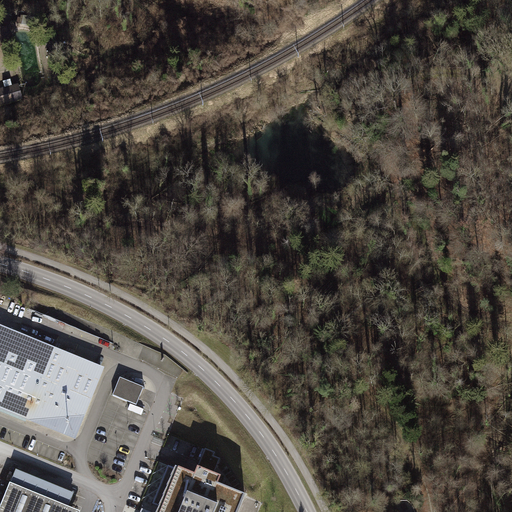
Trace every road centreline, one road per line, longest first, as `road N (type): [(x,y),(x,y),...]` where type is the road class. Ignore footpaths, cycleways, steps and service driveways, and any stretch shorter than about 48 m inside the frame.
road 1 (tertiary): [(0,263),(109,305),(184,353),(262,434),(307,511)]
road 2 (track): [(402,192),(443,291),(465,314),(511,324)]
